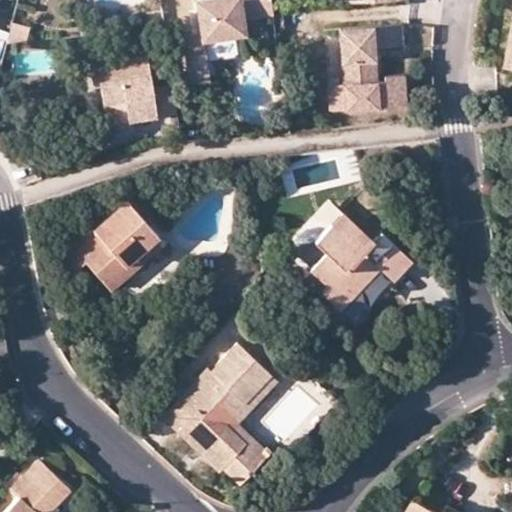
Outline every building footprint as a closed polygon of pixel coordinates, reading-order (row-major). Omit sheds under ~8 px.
[(198,0),(203,29),(183,32),(190,77),(210,74),(205,35),(246,29),(244,12),(242,0),(198,0)] [(242,0),(244,12),(274,8),(272,0),(242,0)] [(511,0),(508,0),(508,4),(511,5),(511,19),(503,64),(511,65),(511,0)] [(346,83),(329,83),(330,109),(405,104),(404,75),(385,76),(385,81),(377,81),(376,46),(403,44),(402,22),(343,26),(346,83)] [(149,55),(91,62),(94,81),(102,80),(107,121),(179,112),(175,84),(153,86),(149,55)] [(130,271),(124,265),(117,257),(152,227),(127,199),(61,257),(75,271),(86,262),(110,288),(130,271)] [(341,309),(372,276),(366,271),(375,262),(381,267),(394,278),(412,261),(382,233),(373,242),(343,212),(317,239),(328,252),(311,268),(331,289),(325,295),(341,309)] [(159,235),(152,227),(117,257),(124,265),(159,235)] [(372,276),(381,267),(375,262),(366,271),(372,276)] [(209,367),(175,403),(187,417),(176,429),(194,447),(203,438),(210,446),(202,454),(219,470),(223,466),(239,482),(272,448),(267,443),(264,445),(254,434),(245,443),(222,421),(270,372),(239,344),(212,371),(209,367)] [(279,381),(270,372),(222,421),(245,443),(254,434),(241,420),(279,381)] [(162,416),(176,429),(187,417),(175,403),(162,416)] [(194,447),(202,454),(210,446),(203,438),(194,447)] [(49,511),(71,488),(39,459),(9,489),(18,497),(3,511),(49,511)] [(412,498),(403,511),(417,511),(422,503),(412,498)] [(442,511),(437,511),(422,503),(417,511),(450,511),(445,509),(442,511)]
